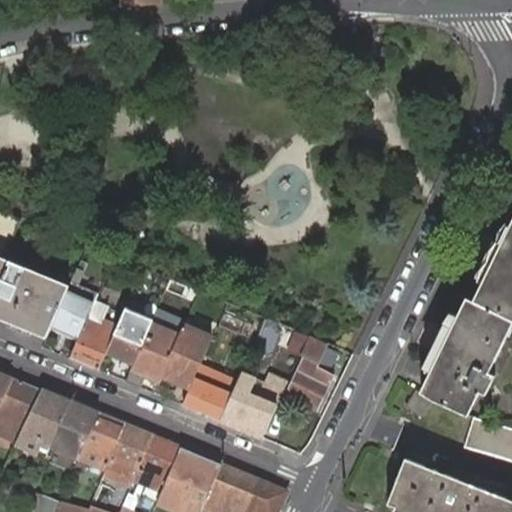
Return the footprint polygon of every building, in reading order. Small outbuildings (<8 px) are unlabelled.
[(0,318),(47,338),(51,328),(70,285),(5,259),(22,219),(0,209),(0,318)] [(511,222),(474,302),(467,299),(427,381),(422,391),(434,398),(469,415),(475,403),(481,392),(487,394),(496,375),(490,372),(511,327),(511,222)] [(95,302),(99,293),(78,285),(83,273),(77,270),(72,282),(70,285),(51,328),(79,340),(90,315),(95,302)] [(79,340),(71,358),(99,370),(107,352),(118,327),(106,322),(110,312),(106,310),(107,307),(95,302),(90,315),(79,340)] [(155,316),(128,304),(125,310),(118,327),(107,352),(113,355),(113,356),(121,359),(121,358),(135,363),(152,323),(153,321),(155,316)] [(220,323),(243,333),(248,321),(226,312),(220,323)] [(185,326),(186,324),(156,313),(155,316),(153,321),(152,323),(182,334),(185,326)] [(135,363),(131,372),(146,378),(148,375),(161,380),(164,375),(182,334),(152,323),(135,363)] [(205,357),(212,339),(185,326),(182,334),(164,375),(191,387),(200,367),(205,357)] [(327,345),(310,337),(307,344),(303,352),(301,355),(304,357),(287,393),(318,408),(334,375),(317,367),(327,345)] [(242,373),(205,357),(200,367),(214,373),(212,377),(236,387),(242,373)] [(191,387),(184,405),(220,420),(235,388),(236,387),(212,377),(214,373),(200,367),(191,387)] [(22,433),(43,390),(14,379),(0,372),(0,431),(8,435),(7,437),(17,441),(22,433)] [(256,435),(263,438),(289,382),(270,374),(265,384),(242,373),(236,387),(235,388),(220,420),(256,435)] [(424,415),(434,398),(422,391),(417,389),(407,405),(424,415)] [(51,445),(72,402),(43,390),(22,433),(17,441),(16,443),(37,452),(42,442),(51,445)] [(80,458),(99,414),(72,402),(51,445),(74,455),(74,457),(79,459),(80,458)] [(107,469),(127,425),(99,414),(80,458),(86,461),(107,469)] [(511,428),(475,418),(465,446),(511,459),(511,428)] [(135,480),(154,436),(127,425),(107,469),(129,478),(127,483),(132,486),(135,480)] [(162,491),(182,447),(154,436),(135,480),(162,491)] [(199,511),(201,510),(202,509),(222,464),(186,449),(182,447),(162,491),(156,505),(174,511),(199,511)] [(86,461),(80,458),(79,459),(75,468),(81,470),(86,461)] [(511,511),(511,499),(407,458),(389,504),(396,507),(395,511),(397,511),(511,511)] [(259,479),(222,464),(202,509),(209,511),(279,511),(290,492),(259,479)] [(0,499),(3,501),(11,485),(0,478),(0,499)] [(45,497),(38,511),(57,511),(61,504),(45,497)] [(88,511),(90,509),(62,502),(61,504),(57,511),(88,511)]
